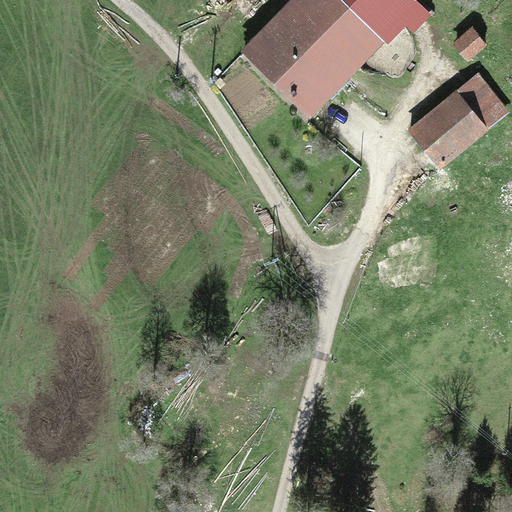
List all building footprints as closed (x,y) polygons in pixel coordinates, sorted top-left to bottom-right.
[(311,120),(388,42),(344,0),(292,0),(241,52),(311,120)] [(344,0),(388,42),(405,25),(414,34),(432,16),(415,0),(344,0)] [(454,43),(466,57),(496,32),(485,18),(454,43)] [(479,73),(483,78),(501,63),(509,72),(511,69),(511,52),(496,32),(466,57),(479,73)] [(458,90),(490,130),(511,113),(483,78),(479,73),(458,90)] [(443,168),(490,130),(458,90),(410,129),(443,168)]
